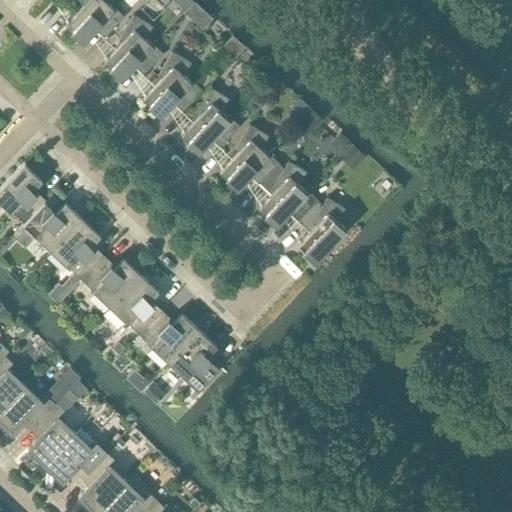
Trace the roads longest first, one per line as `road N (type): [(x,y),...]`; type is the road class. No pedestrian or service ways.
road 1 (residential): [(37,119),(243,314),(281,275),(74,80)]
road 2 (tertiary): [(511,185),(306,0)]
